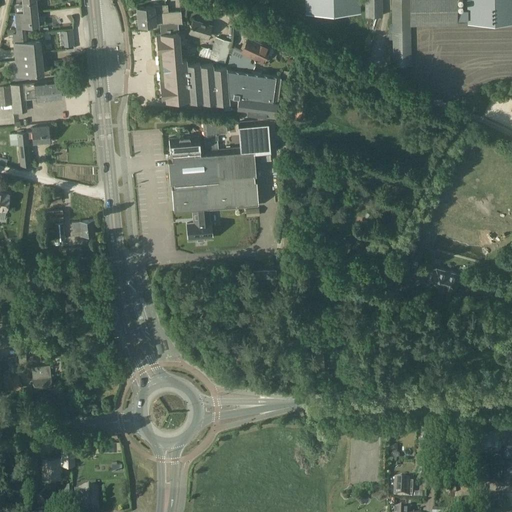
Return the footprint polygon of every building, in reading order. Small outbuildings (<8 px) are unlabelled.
[(22,0),(23,12),(32,11),(37,11),(35,0),(22,0)] [(359,0),(305,0),(306,14),(360,13),(359,0)] [(381,0),(364,0),(364,16),(382,16),(381,0)] [(411,25),(410,0),(391,0),(392,28),(388,28),(389,36),(392,36),(393,66),(397,66),(411,65),(411,25)] [(410,0),(411,25),(457,24),(456,0),(410,0)] [(511,0),(466,0),(467,23),(511,22),(511,0)] [(160,23),(181,21),(180,11),(167,12),(167,5),(136,7),(138,25),(160,23)] [(23,12),(15,13),(16,28),(25,27),(38,25),(37,11),(32,11),(23,12)] [(213,26),(193,20),(189,32),(207,38),(209,32),(211,33),(213,26)] [(160,23),(161,34),(157,34),(159,54),(162,54),(165,81),(161,81),(163,101),(167,101),(190,99),(190,101),(203,100),(203,102),(216,101),(216,103),(229,102),(229,96),(236,97),(234,111),(273,116),(276,92),(272,91),(274,76),(226,70),(226,67),(212,68),(212,64),(199,65),(199,63),(186,64),(186,59),(180,60),(180,55),(180,50),(177,23),(181,22),(181,21),(160,23)] [(16,28),(17,33),(13,34),(14,43),(15,60),(28,58),(28,53),(42,51),(44,51),(43,40),(27,41),(25,27),(16,28)] [(215,37),(211,50),(209,58),(224,63),(231,42),(215,37)] [(247,38),(242,50),(234,47),(228,65),(254,69),(254,63),(249,63),(251,57),(262,62),(266,54),(271,56),(274,50),(247,38)] [(13,74),(11,76),(11,80),(27,78),(27,75),(44,74),(42,51),(28,53),(28,58),(15,60),(17,73),(13,74)] [(58,80),(35,82),(0,85),(0,105),(12,104),(12,113),(27,112),(25,99),(36,98),(37,100),(60,97),(58,80)] [(298,103),(294,119),(302,121),(306,105),(298,103)] [(226,118),(216,118),(202,118),(204,140),(217,140),(218,140),(217,134),(227,133),(226,118)] [(48,125),(31,127),(32,131),(32,139),(33,142),(49,141),(48,125)] [(27,131),(16,133),(20,166),(31,165),(28,139),(32,139),(32,131),(27,132),(27,131)] [(172,149),(202,147),(201,132),(171,135),(172,149)] [(245,140),(238,141),(238,145),(265,144),(265,136),(245,136),(245,140)] [(15,139),(7,140),(8,151),(16,150),(15,139)] [(218,149),(217,140),(204,140),(205,150),(218,149)] [(202,147),(172,149),(169,149),(172,183),(230,178),(255,176),(253,147),(218,149),(205,150),(202,150),(202,147)] [(359,158),(355,171),(411,191),(416,177),(359,158)] [(293,160),(281,161),(283,187),(296,186),(293,160)] [(335,167),(326,168),(329,206),(338,206),(335,167)] [(255,176),(230,178),(172,183),(174,211),(192,210),(208,209),(257,205),(255,176)] [(0,193),(0,209),(6,210),(9,195),(0,193)] [(258,208),(245,209),(246,217),(259,215),(258,208)] [(192,210),(193,222),(186,222),(187,239),(206,238),(211,237),(210,221),(208,221),(208,209),(192,210)] [(62,210),(47,211),(48,222),(63,220),(62,210)] [(284,216),(277,246),(287,249),(294,218),(284,216)] [(314,228),(326,231),(328,220),(317,217),(314,228)] [(79,222),(79,221),(72,222),(73,232),(80,232),(81,235),(94,234),(93,220),(79,222)] [(54,224),(56,240),(65,239),(63,223),(54,224)] [(19,257),(15,245),(2,250),(7,262),(19,257)] [(64,248),(60,249),(61,260),(65,259),(68,259),(83,258),(81,247),(64,248)] [(395,265),(403,267),(406,257),(398,255),(395,265)] [(461,274),(436,267),(436,269),(431,268),(427,282),(432,283),(431,285),(440,288),(439,289),(447,291),(447,290),(456,292),(461,274)] [(270,277),(273,276),(273,269),(252,271),(253,278),(263,277),(263,282),(270,281),(270,277)] [(59,273),(41,272),(40,289),(49,290),(49,283),(59,284),(59,273)] [(409,284),(397,281),(396,288),(407,291),(409,284)] [(385,288),(371,287),(363,286),(361,306),(369,307),(370,295),(384,297),(385,288)] [(234,313),(237,326),(256,322),(253,309),(234,313)] [(71,316),(75,315),(75,319),(85,318),(85,310),(70,311),(71,316)] [(45,315),(46,323),(40,323),(41,328),(62,326),(61,314),(45,315)] [(24,345),(17,346),(19,364),(33,362),(32,355),(26,356),(24,345)] [(322,351),(310,352),(310,360),(311,370),(323,369),(322,351)] [(52,388),(49,364),(31,367),(34,390),(52,388)] [(18,372),(2,374),(4,391),(21,389),(19,375),(18,372)] [(495,428),(494,431),(477,431),(476,438),(477,438),(477,440),(479,442),(485,442),(486,440),(486,438),(490,438),(490,445),(495,445),(495,439),(498,439),(498,428),(495,428)] [(61,457),(42,458),(43,480),(60,479),(59,472),(62,472),(61,466),(74,465),(74,456),(77,456),(76,437),(60,438),(61,457)] [(488,467),(478,467),(478,476),(488,477),(488,467)] [(396,479),(395,496),(409,496),(409,495),(412,495),(413,482),(410,481),(410,480),(396,479)] [(96,488),(73,489),(74,501),(80,501),(80,508),(97,508),(96,488)] [(495,506),(495,502),(503,502),(502,495),(469,494),(469,502),(488,502),(488,506),(495,506)]
